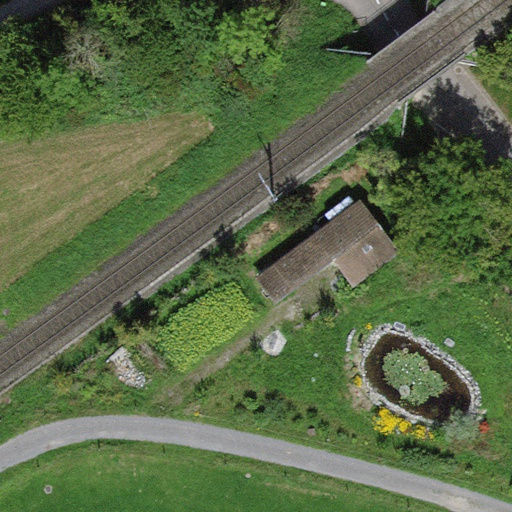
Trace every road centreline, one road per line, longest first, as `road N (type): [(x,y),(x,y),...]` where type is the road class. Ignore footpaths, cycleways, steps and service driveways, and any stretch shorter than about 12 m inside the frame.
road 1 (track): [(0,453),(63,434),(195,431),(480,511)]
road 2 (unclassified): [(377,0),(511,172)]
